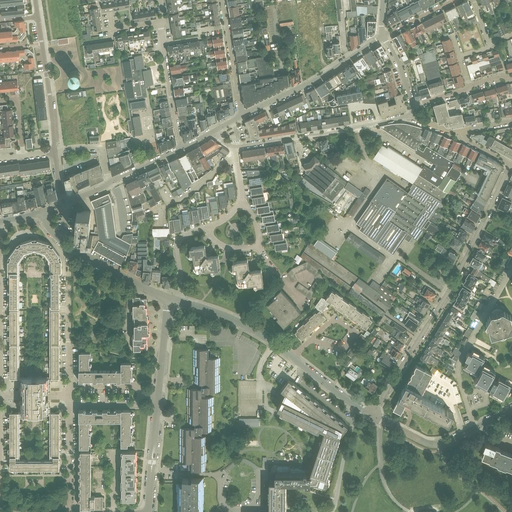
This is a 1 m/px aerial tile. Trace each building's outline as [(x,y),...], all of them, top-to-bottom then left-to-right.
[(0,0),(1,5),(6,5),(10,4),(15,4),(18,4),(18,9),(16,10),(12,10),(7,11),(2,11),(2,14),(2,16),(8,16),(12,15),(13,15),(16,15),(17,15),(27,14),(27,12),(26,12),(26,9),(25,6),(27,6),(26,0),(0,0)] [(101,1),(103,11),(109,11),(107,2),(106,0),(100,0),(100,1),(101,1)] [(248,0),(250,9),(264,7),(262,0),(248,0)] [(405,7),(410,16),(414,13),(409,4),(407,0),(404,0),(407,6),(405,7)] [(414,13),(418,11),(414,2),(413,2),(412,3),(410,0),(407,0),(409,4),(414,13)] [(414,2),(418,11),(422,9),(418,0),(414,2)] [(418,0),(422,9),(423,8),(437,2),(440,0),(418,0)] [(480,0),(482,5),(484,4),(487,12),(490,11),(488,7),(485,0),(480,0)] [(485,0),(488,7),(490,11),(491,14),(493,13),(489,2),(491,1),(490,0),(485,0)] [(496,0),(491,0),(492,1),(494,0),(496,5),(498,11),(497,11),(499,17),(503,15),(499,5),(496,0)] [(472,9),(468,1),(462,4),(468,16),(474,13),(472,9)] [(96,3),(88,5),(90,15),(99,13),(98,8),(97,8),(96,3)] [(406,18),(410,16),(405,7),(403,8),(401,3),(399,4),(406,18)] [(356,11),(357,16),(357,18),(360,18),(361,27),(358,27),(360,43),(366,39),(365,27),(366,26),(365,17),(367,17),(367,13),(367,9),(367,8),(367,5),(356,4),(356,5),(356,8),(356,11)] [(397,9),(397,11),(402,20),(406,18),(399,4),(397,5),(398,7),(396,8),(397,9)] [(469,20),(461,4),(456,6),(461,16),(463,15),(468,26),(471,25),(469,20)] [(393,7),(391,8),(394,13),(398,22),(402,20),(397,11),(397,9),(395,10),(394,8),(393,7)] [(455,7),(450,9),(451,12),(452,12),(453,15),(454,18),(459,26),(461,25),(457,17),(459,15),(455,7)] [(458,31),(460,30),(459,26),(454,18),(453,15),(452,12),(451,12),(450,9),(446,11),(450,20),(452,19),(455,25),(458,31)] [(398,22),(394,13),(391,14),(389,10),(387,10),(386,26),(387,27),(398,22)] [(444,13),(440,15),(444,23),(445,23),(446,25),(449,24),(444,13)] [(444,23),(440,15),(435,17),(441,28),(443,27),(442,24),(444,23)] [(510,32),(506,22),(503,16),(501,17),(503,22),(504,22),(504,23),(500,24),(501,25),(501,27),(504,34),(510,32)] [(438,29),(441,28),(435,17),(431,19),(436,27),(437,27),(438,29)] [(433,28),(436,27),(431,19),(427,21),(433,32),(435,31),(433,28)] [(427,21),(423,23),(427,31),(429,30),(430,33),(433,32),(427,21)] [(421,23),(417,25),(418,26),(417,27),(419,31),(418,31),(420,34),(421,34),(421,35),(421,36),(422,36),(421,37),(422,39),(423,39),(424,41),(426,39),(423,33),(422,34),(422,33),(425,31),(421,23)] [(89,24),(88,24),(89,27),(90,27),(90,31),(93,31),(93,34),(101,33),(101,29),(101,24),(92,25),(90,25),(90,24),(89,24)] [(17,29),(16,30),(24,37),(26,34),(26,31),(25,25),(15,26),(15,27),(17,26),(17,29)] [(501,25),(496,27),(497,29),(500,36),(504,34),(501,27),(501,25)] [(415,27),(415,26),(411,28),(415,36),(419,34),(419,35),(418,36),(421,42),(424,41),(423,39),(422,39),(421,37),(422,36),(421,36),(421,35),(421,34),(420,34),(418,31),(419,31),(417,27),(415,27)] [(367,28),(367,38),(375,34),(376,32),(376,28),(367,28)] [(410,29),(406,31),(414,46),(416,45),(413,40),(415,39),(410,29)] [(22,40),(24,37),(16,30),(14,32),(12,32),(12,31),(13,40),(16,40),(18,40),(22,40)] [(406,31),(402,33),(407,43),(409,42),(412,47),(414,50),(416,49),(414,46),(406,31)] [(405,43),(400,34),(396,36),(404,51),(406,50),(404,44),(405,43)] [(117,36),(114,37),(115,42),(116,49),(123,47),(123,45),(124,45),(122,35),(117,36)] [(203,41),(204,44),(205,44),(208,43),(224,40),(223,35),(213,37),(213,40),(203,41)] [(396,36),(392,38),(397,47),(396,48),(399,52),(401,50),(402,52),(404,51),(396,36)] [(439,47),(453,43),(452,40),(451,41),(450,39),(442,41),(443,45),(442,45),(441,44),(436,46),(437,48),(439,47)] [(94,56),(93,53),(92,44),(86,45),(86,46),(83,46),(85,54),(88,54),(88,57),(94,56)] [(377,48),(376,48),(380,55),(383,54),(385,58),(388,57),(382,45),(379,46),(378,46),(377,47),(377,48)] [(373,50),(378,59),(379,59),(382,64),(384,63),(380,55),(376,48),(375,49),(375,48),(373,49),(373,50)] [(22,49),(19,50),(20,60),(20,58),(22,58),(24,60),(31,51),(28,49),(27,49),(25,49),(22,49)] [(437,60),(433,49),(432,50),(429,51),(423,54),(418,55),(418,56),(419,59),(421,58),(432,93),(444,89),(436,61),(437,60)] [(372,50),(368,53),(376,70),(378,72),(380,71),(375,61),(377,60),(372,50)] [(495,57),(488,59),(490,63),(501,60),(498,50),(493,51),(495,57)] [(24,63),(34,62),(34,59),(34,57),(33,53),(31,51),(24,60),(25,61),(26,63),(24,63)] [(443,59),(456,55),(455,53),(454,53),(454,51),(445,53),(447,57),(446,57),(445,57),(440,58),(440,60),(443,59)] [(376,70),(368,53),(364,55),(369,65),(371,63),(373,68),(374,71),(376,70)] [(484,60),(478,62),(479,66),(490,63),(488,59),(487,55),(487,53),(482,55),(484,60)] [(130,119),(127,120),(129,129),(129,133),(132,133),(132,136),(133,137),(134,137),(135,137),(135,136),(135,135),(143,134),(140,116),(133,117),(131,110),(147,108),(145,99),(145,100),(144,98),(148,97),(146,88),(149,88),(148,85),(153,85),(151,69),(146,70),(145,67),(144,68),(142,55),(134,56),(134,59),(129,59),(129,61),(122,62),(124,78),(126,77),(127,82),(124,82),(126,98),(130,119)] [(259,74),(260,81),(241,85),(244,105),(244,106),(247,107),(255,103),(254,102),(259,101),(259,100),(263,99),(263,98),(268,97),(267,96),(272,95),(272,94),(276,93),(276,92),(281,91),(280,89),(285,88),(285,86),(289,86),(287,74),(275,76),(271,56),(256,58),(257,66),(258,66),(258,70),(259,74)] [(362,56),(358,60),(363,67),(365,65),(368,70),(370,69),(362,56)] [(467,65),(468,70),(479,66),(478,62),(476,58),(476,57),(471,58),(473,64),(467,65)] [(256,58),(249,59),(237,61),(239,72),(249,70),(249,68),(257,66),(256,58)] [(361,75),(364,73),(361,68),(363,67),(358,60),(353,63),(361,75)] [(501,60),(490,63),(491,67),(497,65),(499,71),(504,70),(501,60)] [(446,69),(446,71),(460,67),(459,65),(458,65),(457,63),(449,65),(450,69),(449,69),(448,69),(446,69)] [(479,66),(480,70),(486,69),(488,74),(493,73),(492,71),(491,67),(490,63),(479,66)] [(348,67),(354,77),(357,75),(359,78),(361,76),(353,64),(351,65),(350,65),(348,66),(348,67)] [(421,64),(417,65),(422,82),(426,80),(421,64)] [(482,75),(480,70),(479,66),(468,70),(469,74),(475,72),(477,78),(482,76),(482,75)] [(342,70),(349,80),(354,77),(348,67),(347,68),(346,67),(345,68),(345,69),(344,69),(345,69),(343,71),(342,70)] [(81,77),(81,76),(82,76),(83,77),(87,76),(87,73),(87,72),(86,72),(82,73),(82,74),(81,74),(80,73),(80,72),(79,72),(79,71),(78,71),(77,70),(76,70),(75,70),(74,70),(73,70),(73,71),(72,71),(71,71),(71,72),(70,72),(70,73),(69,74),(69,75),(69,76),(69,77),(69,78),(70,79),(71,80),(72,81),(72,82),(73,82),(74,82),(75,82),(75,83),(76,82),(77,82),(78,82),(79,81),(80,80),(81,79),(81,78),(81,77)] [(337,74),(343,83),(344,84),(349,80),(342,70),(337,74)] [(383,72),(383,74),(384,75),(380,76),(380,79),(393,75),(391,70),(383,72)] [(223,81),(223,85),(229,84),(229,79),(230,79),(229,77),(228,76),(228,73),(222,73),(216,74),(216,76),(219,76),(220,82),(223,81)] [(343,83),(337,74),(335,75),(333,76),(339,85),(343,83)] [(393,75),(380,79),(379,79),(381,84),(386,82),(394,80),(393,75)] [(447,82),(448,84),(463,80),(463,77),(462,77),(461,75),(453,77),(454,81),(453,81),(452,81),(447,82)] [(328,79),(334,88),(339,85),(333,76),(332,77),(333,77),(331,78),(331,77),(328,79)] [(189,78),(173,81),(173,86),(184,84),(184,82),(198,80),(197,77),(195,77),(189,78)] [(38,119),(47,118),(48,118),(43,83),(42,78),(34,79),(35,84),(34,84),(38,119)] [(334,88),(328,79),(327,80),(324,82),(330,91),(334,88)] [(383,86),(383,88),(386,87),(387,87),(395,85),(394,80),(386,82),(387,85),(383,86)] [(463,80),(450,84),(451,86),(452,85),(453,88),(456,87),(464,85),(463,83),(464,82),(463,80)] [(422,83),(426,98),(430,96),(430,94),(428,87),(426,81),(424,82),(422,82),(422,83)] [(412,88),(416,100),(421,99),(416,82),(413,83),(414,87),(412,88)] [(324,83),(320,85),(328,99),(330,98),(327,93),(329,92),(324,83)] [(223,85),(211,87),(214,103),(217,103),(217,101),(219,101),(221,100),(221,99),(227,98),(232,97),(230,84),(229,84),(223,85)] [(504,84),(501,85),(505,98),(507,97),(506,95),(505,94),(508,93),(509,94),(511,93),(510,85),(507,86),(506,85),(504,85),(504,84)] [(326,101),(328,99),(320,85),(315,88),(321,97),(323,96),(326,101)] [(503,99),(505,98),(501,85),(498,86),(499,87),(496,88),(498,96),(502,94),(503,95),(502,96),(503,99)] [(315,88),(310,91),(314,99),(317,98),(321,106),(324,106),(320,97),(319,97),(315,88)] [(489,88),(486,89),(487,90),(484,91),(487,99),(491,98),(491,99),(490,100),(491,102),(493,102),(489,88)] [(492,88),(489,88),(493,102),(494,103),(497,102),(496,96),(497,96),(494,88),(492,89),(492,88)] [(389,92),(385,93),(386,98),(390,97),(394,96),(398,94),(397,89),(389,92)] [(83,96),(86,96),(85,91),(82,91),(66,93),(67,99),(83,97),(83,96)] [(314,99),(310,91),(306,92),(307,94),(306,95),(309,102),(312,100),(314,99)] [(480,104),(477,93),(473,95),(470,96),(472,103),(478,102),(479,104),(480,104)] [(387,101),(378,103),(382,117),(406,110),(401,94),(398,94),(394,96),(396,103),(388,105),(387,101)] [(180,97),(176,98),(177,105),(182,105),(185,105),(185,104),(188,104),(188,103),(192,103),(191,96),(187,97),(187,96),(184,97),(184,96),(180,97)] [(302,96),(297,98),(302,109),(303,111),(305,110),(306,110),(306,109),(306,108),(304,105),(303,106),(302,105),(305,104),(302,96)] [(166,97),(157,99),(158,102),(159,102),(160,107),(169,106),(168,100),(167,100),(166,97)] [(235,111),(232,97),(227,98),(221,99),(221,100),(219,101),(219,103),(219,106),(220,110),(217,110),(218,121),(234,113),(235,111)] [(461,98),(459,99),(461,106),(463,106),(464,111),(466,111),(468,110),(467,107),(466,106),(464,97),(461,98)] [(300,110),(302,109),(297,98),(292,100),(295,108),(298,107),(300,110)] [(460,107),(458,99),(449,102),(450,104),(448,104),(449,108),(455,106),(456,109),(460,108),(460,107)] [(292,100),(287,103),(292,114),(294,113),(292,109),(295,108),(292,100)] [(200,108),(201,117),(199,117),(199,120),(198,120),(199,123),(201,130),(204,129),(206,128),(206,127),(207,127),(206,119),(205,116),(203,110),(204,110),(203,102),(200,103),(195,104),(196,109),(200,108)] [(462,113),(449,115),(445,102),(434,106),(439,123),(444,122),(444,123),(444,124),(445,124),(445,125),(445,126),(446,126),(447,126),(447,127),(448,127),(449,127),(449,126),(452,125),(452,127),(464,125),(462,113)] [(507,108),(504,109),(504,106),(500,107),(501,113),(502,117),(511,116),(509,105),(509,102),(505,102),(505,105),(507,105),(507,108)] [(287,103),(282,105),(286,113),(289,111),(291,116),(293,116),(292,114),(287,103)] [(16,141),(14,111),(13,108),(8,108),(8,105),(0,105),(0,109),(2,109),(5,137),(0,137),(0,148),(11,147),(11,142),(16,141)] [(178,115),(185,114),(187,113),(187,111),(192,110),(191,106),(186,107),(186,105),(177,106),(178,115)] [(282,105),(277,107),(282,118),(283,120),(285,119),(283,114),(286,113),(282,105)] [(270,112),(273,119),(276,118),(275,117),(278,116),(279,117),(277,117),(279,122),(283,120),(282,118),(277,107),(272,109),(272,111),(270,112)] [(158,114),(161,114),(162,116),(170,115),(170,110),(156,112),(154,113),(154,115),(155,118),(159,117),(158,114)] [(315,117),(316,117),(317,129),(323,128),(322,119),(318,120),(318,116),(317,113),(315,113),(315,110),(314,110),(315,117)] [(269,116),(266,111),(244,121),(246,124),(243,126),(244,129),(247,128),(248,132),(246,133),(246,137),(249,136),(250,139),(260,138),(258,130),(258,127),(257,124),(263,121),(264,123),(271,120),(269,117),(268,118),(267,117),(269,116)] [(185,114),(178,115),(179,120),(184,120),(185,125),(180,126),(181,131),(183,140),(185,141),(191,138),(189,128),(188,128),(186,119),(185,114)] [(302,121),(303,121),(303,122),(300,123),(300,124),(297,124),(298,131),(301,130),(301,131),(307,130),(305,118),(304,114),(302,115),(302,117),(302,121)] [(195,119),(187,120),(189,128),(191,138),(199,135),(195,119)] [(289,123),(289,125),(290,133),(297,132),(296,122),(289,123)] [(412,126),(409,125),(407,124),(405,124),(397,124),(395,124),(392,124),(380,127),(416,151),(419,153),(437,164),(432,173),(423,167),(418,174),(447,193),(453,183),(454,184),(455,181),(461,173),(460,172),(463,167),(426,146),(423,151),(418,148),(421,143),(420,142),(422,136),(419,134),(421,128),(417,127),(414,126),(412,126)] [(282,127),(283,134),(290,133),(289,125),(281,126),(282,127)] [(268,128),(269,136),(278,135),(277,128),(277,127),(274,127),(268,128)] [(268,128),(258,130),(260,138),(269,136),(268,128)] [(424,131),(422,136),(420,142),(421,143),(426,145),(432,131),(425,129),(424,131)] [(485,144),(489,146),(494,138),(495,138),(496,135),(494,135),(496,130),(491,131),(489,135),(487,138),(487,139),(485,144)] [(28,147),(33,146),(32,142),(35,142),(34,134),(28,134),(28,131),(26,131),(28,147)] [(174,134),(174,133),(172,133),(172,132),(169,133),(169,132),(168,133),(168,135),(169,134),(172,147),(175,146),(176,144),(175,137),(173,137),(173,134),(174,134)] [(431,148),(438,133),(433,132),(429,140),(432,141),(429,147),(431,148)] [(442,135),(438,133),(431,148),(433,149),(434,145),(436,142),(438,143),(442,135)] [(482,133),(471,135),(470,136),(473,138),(474,138),(478,140),(482,143),(482,142),(484,143),(484,144),(485,144),(487,139),(487,138),(486,137),(485,139),(483,138),(485,134),(482,133)] [(441,145),(439,149),(438,152),(439,153),(447,137),(443,135),(439,144),(441,145)] [(158,143),(160,152),(168,149),(165,136),(159,138),(160,142),(158,143)] [(446,151),(443,150),(445,147),(447,148),(451,139),(447,137),(439,153),(441,154),(444,155),(446,151)] [(322,149),(325,148),(329,148),(331,148),(338,152),(340,149),(333,145),(331,144),(328,144),(327,139),(325,140),(325,139),(323,138),(322,139),(321,140),(320,140),(320,141),(317,141),(317,145),(318,146),(321,145),(322,149)] [(203,152),(202,152),(206,160),(218,153),(224,157),(226,155),(229,152),(229,150),(216,142),(212,139),(200,146),(203,152)] [(490,147),(497,151),(501,143),(495,139),(490,147)] [(107,142),(107,148),(108,152),(112,173),(112,174),(113,174),(122,170),(134,164),(128,149),(123,151),(121,147),(120,140),(116,141),(107,142)] [(448,153),(447,155),(449,156),(450,154),(457,141),(452,140),(448,148),(450,149),(448,153)] [(461,143),(457,141),(450,154),(449,156),(451,157),(452,154),(454,155),(455,151),(457,151),(461,143)] [(292,158),(290,150),(288,142),(283,142),(285,150),(287,159),(292,158)] [(503,154),(508,146),(501,143),(497,151),(503,154)] [(441,202),(447,193),(418,174),(423,167),(388,146),(387,147),(382,144),(373,158),(400,175),(413,184),(410,188),(411,189),(408,193),(399,187),(386,178),(356,222),(361,226),(359,229),(393,253),(404,238),(409,242),(410,240),(412,242),(414,239),(417,241),(424,230),(414,224),(413,223),(419,213),(428,220),(431,215),(435,210),(438,206),(440,202),(441,202)] [(466,146),(465,145),(462,144),(457,152),(460,153),(458,157),(456,159),(454,158),(452,161),(457,163),(459,160),(466,146)] [(470,148),(466,146),(459,160),(460,161),(463,155),(466,156),(470,148)] [(511,154),(511,148),(508,146),(503,154),(510,158),(511,154)] [(187,153),(188,155),(194,166),(195,166),(196,168),(203,165),(205,170),(210,167),(206,160),(202,152),(202,153),(199,147),(187,153)] [(267,148),(265,148),(266,155),(271,155),(272,162),(274,161),(272,147),(267,147),(267,148)] [(475,150),(470,148),(466,156),(469,158),(465,165),(464,165),(463,167),(465,169),(467,166),(467,165),(468,165),(468,163),(475,150)] [(476,151),(475,150),(468,163),(468,165),(470,166),(473,160),(475,161),(479,152),(476,151)] [(478,188),(477,191),(476,193),(487,200),(487,198),(490,193),(491,192),(493,186),(494,185),(496,180),(497,178),(503,165),(498,163),(498,162),(497,162),(493,160),(488,157),(480,153),(474,165),(475,165),(476,164),(478,165),(478,167),(481,168),(482,169),(482,167),(483,167),(485,168),(483,172),(483,173),(485,174),(483,177),(485,178),(484,180),(480,187),(479,187),(478,188)] [(194,166),(188,155),(187,156),(186,154),(179,157),(187,172),(190,170),(191,171),(194,170),(194,169),(196,168),(195,166),(194,166)] [(347,183),(314,156),(309,162),(304,164),(306,171),(307,172),(303,177),(325,195),(332,201),(347,183)] [(179,157),(169,162),(183,190),(192,183),(179,157)] [(50,160),(40,162),(41,172),(51,170),(50,160)] [(0,176),(20,173),(21,175),(41,172),(40,162),(19,165),(19,163),(0,165),(0,176)] [(103,178),(102,173),(100,166),(100,163),(95,165),(96,168),(94,168),(97,182),(102,180),(102,179),(102,180),(104,179),(103,178)] [(167,163),(163,165),(168,173),(169,173),(172,178),(174,180),(176,179),(175,176),(172,171),(167,163)] [(159,167),(162,172),(164,177),(167,182),(169,181),(172,188),(175,186),(168,173),(163,165),(159,167)] [(97,182),(94,168),(91,169),(91,167),(87,168),(90,184),(91,185),(96,182),(97,182)] [(157,167),(152,169),(159,183),(157,184),(155,185),(154,185),(156,190),(160,187),(159,185),(164,182),(161,177),(162,177),(157,167)] [(81,171),(85,187),(90,184),(87,168),(82,170),(82,171),(81,171)] [(155,185),(157,184),(159,183),(152,169),(147,171),(152,181),(153,180),(155,185)] [(250,178),(251,183),(261,182),(265,181),(265,180),(265,179),(264,178),(263,178),(262,177),(261,177),(260,169),(247,170),(248,177),(250,177),(250,178)] [(80,171),(75,173),(79,189),(85,187),(81,171),(80,171)] [(138,221),(142,218),(145,217),(141,203),(147,201),(148,201),(151,207),(151,206),(156,204),(156,203),(161,200),(156,190),(154,185),(153,183),(152,184),(151,181),(148,177),(146,172),(136,177),(137,178),(126,183),(128,187),(127,187),(127,188),(126,189),(132,212),(132,221),(138,221)] [(79,190),(79,189),(75,173),(70,175),(74,193),(74,192),(79,190)] [(64,179),(65,181),(66,186),(68,193),(67,193),(67,194),(68,194),(69,195),(69,194),(69,195),(69,194),(74,192),(74,193),(70,175),(70,179),(69,179),(69,177),(64,179)] [(53,182),(45,184),(48,195),(46,195),(48,202),(50,201),(51,202),(58,199),(53,182)] [(261,182),(251,183),(249,184),(250,187),(252,187),(252,188),(251,188),(252,193),(263,192),(262,182),(261,182)] [(26,209),(25,207),(23,193),(24,193),(23,189),(22,185),(17,186),(18,194),(20,194),(21,197),(18,197),(20,210),(26,209)] [(46,202),(42,185),(33,187),(38,205),(41,204),(41,205),(44,204),(44,203),(46,202)] [(230,197),(235,196),(233,186),(223,187),(224,194),(225,194),(226,199),(229,199),(228,197),(230,197)] [(366,187),(363,192),(359,198),(358,197),(348,213),(350,214),(353,216),(371,190),(366,187)] [(27,208),(31,207),(33,207),(37,206),(34,190),(27,192),(27,190),(24,190),(23,189),(24,193),(27,208)] [(511,192),(505,189),(503,193),(511,197),(511,195),(511,192)] [(18,197),(16,197),(15,192),(10,193),(14,212),(15,211),(20,210),(18,197)] [(254,203),(256,203),(265,202),(265,201),(263,192),(252,193),(251,193),(252,197),(254,196),(254,198),(253,198),(254,203)] [(95,210),(97,227),(98,232),(99,238),(95,246),(93,249),(122,265),(125,259),(130,245),(131,242),(132,236),(132,233),(127,234),(123,235),(121,239),(116,236),(111,199),(108,193),(91,201),(95,210)] [(215,196),(216,200),(217,208),(220,207),(220,206),(221,205),(221,206),(227,205),(226,199),(225,194),(224,194),(215,196)] [(470,196),(484,205),(486,201),(477,195),(476,197),(471,194),(470,196)] [(473,201),(472,203),(482,209),(484,205),(470,196),(468,198),(473,201)] [(511,199),(510,198),(509,201),(502,198),(502,199),(501,198),(499,201),(500,202),(500,203),(511,208),(511,199)] [(206,202),(206,206),(208,214),(211,214),(210,212),(212,212),(217,212),(217,208),(216,200),(206,202)] [(470,207),(480,213),(482,209),(472,203),(467,200),(466,202),(471,205),(470,207)] [(258,212),(261,212),(270,211),(269,210),(268,201),(265,201),(265,202),(256,203),(256,206),(258,206),(258,207),(258,212)] [(3,211),(3,213),(3,214),(13,212),(11,202),(2,203),(3,211)] [(499,203),(497,206),(498,206),(498,207),(501,209),(503,210),(510,213),(511,211),(511,209),(511,208),(500,203),(499,203)] [(197,207),(197,209),(198,219),(199,219),(201,219),(201,217),(202,217),(203,217),(208,217),(208,214),(206,206),(197,207)] [(463,209),(478,218),(480,215),(471,209),(470,211),(464,207),(463,209)] [(187,211),(188,213),(189,223),(192,223),(192,221),(193,221),(199,220),(199,219),(198,219),(197,209),(187,211)] [(478,218),(463,209),(462,211),(468,215),(467,217),(476,222),(478,218)] [(98,232),(97,227),(95,227),(95,232),(89,232),(91,211),(77,210),(76,234),(82,234),(82,236),(82,239),(86,239),(86,241),(88,242),(95,246),(99,238),(98,232)] [(273,210),(269,210),(270,211),(261,212),(261,215),(263,215),(263,216),(263,221),(265,221),(274,220),(273,210)] [(441,214),(439,212),(435,210),(431,215),(438,220),(441,214)] [(189,223),(188,213),(178,215),(179,219),(180,227),(183,226),(183,224),(184,224),(184,225),(189,224),(189,223)] [(414,224),(424,230),(429,234),(431,231),(436,235),(441,228),(428,220),(419,213),(413,223),(414,224)] [(152,219),(151,214),(145,217),(142,218),(145,222),(152,219)] [(460,217),(458,219),(473,229),(475,225),(465,219),(464,220),(460,217)] [(455,220),(457,222),(462,225),(461,226),(470,232),(473,229),(458,219),(458,220),(456,218),(455,220)] [(181,230),(180,227),(179,219),(169,220),(169,229),(169,233),(174,232),(174,230),(175,230),(175,231),(181,230)] [(269,230),(279,229),(278,219),(274,220),(265,221),(266,224),(267,224),(268,225),(267,225),(268,231),(269,231),(269,230)] [(447,223),(446,225),(448,227),(465,237),(465,236),(466,236),(467,234),(466,233),(467,233),(460,228),(459,230),(453,226),(447,223)] [(448,227),(447,228),(453,233),(452,235),(454,236),(462,242),(463,241),(464,240),(464,239),(465,237),(448,227)] [(272,240),(274,240),(283,238),(281,229),(279,229),(269,230),(269,231),(269,234),(271,234),(272,235),(271,235),(272,240)] [(385,257),(351,233),(346,240),(347,241),(380,264),(385,257)] [(482,237),(481,238),(482,239),(481,240),(490,244),(492,239),(496,241),(497,239),(493,237),(485,233),(483,237),(482,237)] [(452,236),(447,243),(449,244),(455,248),(455,247),(458,249),(460,246),(461,246),(462,244),(461,243),(462,243),(454,237),(452,236)] [(286,238),(283,238),(274,240),(274,243),(276,243),(276,244),(275,244),(276,250),(281,249),(282,252),(288,251),(286,238)] [(48,243),(37,239),(37,241),(32,241),(32,239),(21,243),(21,244),(17,247),(16,246),(9,255),(10,257),(9,261),(8,261),(8,272),(10,272),(10,308),(20,308),(20,266),(18,266),(18,261),(24,252),(35,249),(45,252),(51,261),(51,266),(50,266),(50,308),(59,308),(59,272),(61,272),(61,261),(60,261),(58,256),(60,255),(53,246),(52,247),(48,244),(48,243)] [(478,244),(478,245),(478,246),(478,247),(487,252),(488,250),(491,251),(493,249),(481,241),(479,244),(478,244)] [(143,271),(142,279),(143,281),(149,283),(151,283),(152,273),(152,265),(152,264),(151,264),(151,263),(148,263),(146,261),(147,259),(147,242),(138,242),(138,243),(138,262),(138,266),(141,266),(143,266),(143,271)] [(190,248),(190,253),(187,254),(186,254),(186,255),(186,256),(186,257),(187,257),(191,257),(193,270),(193,271),(194,272),(194,273),(196,273),(196,274),(198,273),(211,272),(211,274),(211,275),(212,276),(213,276),(214,276),(214,275),(215,275),(214,271),(220,270),(220,269),(220,268),(218,255),(209,257),(209,255),(207,254),(206,254),(205,245),(191,247),(191,248),(190,248)] [(455,259),(442,250),(437,246),(435,249),(444,255),(444,254),(446,256),(445,258),(453,263),(453,262),(454,262),(455,261),(455,260),(455,259)] [(331,247),(326,254),(329,256),(331,258),(332,259),(335,255),(337,252),(331,247)] [(443,248),(442,250),(455,259),(456,257),(457,257),(458,255),(457,254),(458,254),(450,249),(449,251),(443,248)] [(488,257),(485,255),(482,253),(477,251),(476,254),(475,254),(475,256),(475,257),(482,261),(484,258),(487,259),(488,257)] [(134,261),(134,260),(133,260),(133,256),(131,256),(129,270),(132,272),(132,273),(134,273),(135,273),(138,267),(138,266),(138,262),(134,261)] [(501,264),(505,266),(510,258),(506,256),(501,264)] [(471,261),(470,263),(470,264),(473,266),(474,267),(472,270),(470,273),(487,283),(490,278),(479,272),(480,270),(483,266),(484,266),(485,265),(479,261),(478,261),(473,258),(472,261),(471,261)] [(257,289),(257,288),(257,285),(263,284),(262,281),(262,280),(261,269),(252,270),(252,269),(250,268),(248,268),(247,259),(236,261),(236,262),(232,262),(233,268),(230,268),(230,269),(229,269),(229,270),(229,271),(230,271),(231,271),(234,271),(235,283),(236,285),(236,286),(237,286),(237,287),(238,287),(239,288),(240,288),(253,286),(254,288),(254,289),(254,290),(255,290),(256,290),(257,290),(257,289)] [(411,272),(405,267),(402,272),(408,276),(411,272)] [(160,270),(153,269),(152,281),(160,281),(160,270)] [(170,281),(170,270),(167,270),(168,274),(169,275),(169,277),(163,277),(162,285),(163,286),(164,287),(165,287),(166,287),(168,288),(169,287),(169,286),(169,285),(170,282),(170,281)] [(467,276),(466,278),(475,284),(477,282),(476,281),(478,279),(468,273),(467,276)] [(473,287),(475,284),(466,278),(464,281),(465,282),(463,284),(472,290),(474,287),(473,287)] [(389,301),(393,294),(393,293),(382,285),(381,286),(380,287),(377,291),(374,289),(369,285),(367,284),(364,288),(362,291),(375,300),(388,309),(388,310),(391,306),(389,305),(391,302),(389,301)] [(434,296),(436,293),(431,290),(428,288),(425,287),(421,293),(432,300),(432,299),(433,300),(434,299),(434,298),(434,297),(434,296)] [(460,290),(459,293),(468,298),(470,296),(469,295),(471,293),(461,287),(460,290)] [(300,312),(280,289),(271,297),(273,299),(267,304),(271,308),(269,309),(280,323),(284,327),(300,312)] [(331,291),(325,300),(321,297),(315,307),(319,311),(316,314),(315,313),(309,318),(310,319),(304,325),(303,323),(297,329),(298,330),(294,333),(301,341),(306,336),(307,337),(309,335),(308,334),(319,325),(322,323),(321,323),(326,318),(321,314),(328,304),(328,303),(328,302),(330,304),(331,302),(335,305),(334,306),(344,313),(345,312),(348,314),(347,316),(357,323),(358,322),(362,324),(361,325),(366,329),(372,320),(369,318),(370,316),(362,311),(361,312),(355,308),(356,307),(349,301),(348,303),(341,298),(343,297),(335,292),(334,293),(331,291)] [(458,296),(456,298),(466,304),(467,301),(468,298),(459,293),(457,295),(458,296)] [(419,303),(427,308),(430,304),(417,296),(414,301),(419,303)] [(141,350),(141,348),(147,348),(147,325),(148,325),(148,314),(147,314),(147,298),(140,298),(140,297),(133,297),(133,316),(134,316),(135,331),(133,331),(134,348),(134,350),(141,350)] [(456,301),(454,304),(457,306),(455,308),(461,312),(465,307),(464,306),(466,304),(456,298),(455,301),(456,301)] [(416,307),(416,308),(424,313),(427,308),(419,303),(416,307)] [(464,317),(465,315),(452,307),(451,308),(450,308),(449,310),(449,311),(448,312),(455,316),(457,313),(464,317)] [(421,320),(423,317),(417,313),(418,312),(413,309),(411,312),(410,311),(408,313),(420,321),(421,321),(421,320)] [(494,335),(498,334),(499,335),(499,334),(500,333),(505,332),(506,332),(506,333),(507,331),(511,330),(511,327),(511,323),(511,321),(510,318),(511,316),(502,311),(499,309),(498,309),(497,309),(494,310),(493,310),(492,312),(491,314),(485,325),(486,324),(487,324),(488,328),(490,333),(494,335)] [(10,378),(19,378),(19,345),(19,343),(19,310),(10,310),(10,378)] [(50,378),(59,378),(59,345),(59,343),(59,310),(50,310),(50,343),(50,345),(50,378)] [(446,316),(459,325),(461,326),(463,324),(454,319),(455,316),(448,312),(448,313),(447,313),(446,314),(447,315),(446,316)] [(414,319),(415,318),(408,314),(405,319),(408,321),(405,324),(405,325),(413,330),(413,331),(414,330),(417,325),(418,324),(417,324),(413,321),(413,320),(414,319)] [(458,327),(459,325),(446,316),(445,318),(444,318),(443,319),(443,320),(450,325),(451,323),(458,327)] [(441,324),(440,326),(453,334),(455,332),(448,328),(449,326),(442,321),(442,322),(441,322),(440,323),(441,324)] [(400,331),(402,327),(394,322),(391,326),(397,330),(398,330),(400,331)] [(452,337),(453,334),(440,326),(439,327),(438,327),(437,328),(437,329),(437,330),(444,334),(445,332),(452,337)] [(408,338),(409,336),(401,331),(396,338),(404,344),(406,341),(407,342),(409,339),(408,338)] [(435,334),(434,335),(448,343),(449,341),(442,337),(444,335),(437,331),(436,331),(435,331),(434,333),(435,334)] [(449,344),(448,343),(434,335),(433,337),(432,336),(431,338),(432,339),(431,339),(438,343),(440,341),(446,346),(448,347),(449,344)] [(390,341),(388,344),(393,347),(394,345),(400,349),(401,349),(402,350),(404,347),(403,346),(403,345),(391,337),(390,339),(396,343),(395,345),(390,341)] [(429,343),(428,344),(442,353),(443,350),(437,346),(438,344),(431,340),(430,341),(430,340),(429,342),(429,343)] [(399,351),(393,347),(388,344),(388,345),(387,347),(390,349),(387,353),(390,355),(390,354),(395,357),(399,351)] [(426,346),(425,347),(426,348),(433,353),(434,351),(440,355),(442,353),(428,344),(427,346),(426,346)] [(188,478),(192,478),(192,471),(206,471),(206,437),(201,437),(201,431),(213,431),(213,397),(208,397),(208,392),(220,392),(220,357),(208,358),(208,349),(203,349),(193,349),(193,383),(198,383),(198,385),(198,389),(186,389),(186,423),(191,423),(191,425),(191,428),(179,428),(179,462),(188,462),(188,465),(188,471),(188,478)] [(423,352),(422,353),(438,363),(439,361),(437,360),(431,356),(432,354),(425,349),(425,350),(424,350),(423,351),(423,352)] [(466,357),(465,358),(468,359),(464,366),(476,373),(476,372),(478,373),(474,380),(480,383),(486,387),(486,391),(491,393),(490,394),(502,400),(511,384),(499,378),(497,381),(496,381),(497,380),(493,378),(492,379),(491,378),(495,370),(488,367),(483,364),(484,361),(486,362),(488,359),(484,357),(485,357),(472,350),(471,354),(468,352),(466,356),(466,357)] [(91,357),(91,352),(80,352),(80,370),(79,370),(79,381),(84,381),(84,380),(93,380),(93,381),(98,381),(98,380),(103,380),(103,381),(108,381),(108,380),(117,380),(117,381),(131,381),(131,376),(133,376),(132,367),(131,367),(131,363),(121,363),(121,370),(91,370),(91,366),(89,366),(89,357),(91,357)] [(388,356),(382,353),(379,357),(378,358),(377,359),(377,361),(388,368),(389,367),(388,367),(391,363),(392,363),(392,362),(386,359),(388,356)] [(443,366),(438,363),(422,353),(422,355),(421,355),(420,356),(420,357),(420,358),(427,362),(428,360),(441,368),(443,366)] [(355,355),(354,356),(352,358),(350,361),(353,363),(358,357),(355,355)] [(354,370),(356,367),(351,364),(349,367),(350,368),(346,374),(354,380),(355,378),(358,379),(364,371),(360,368),(357,372),(354,370)] [(394,407),(402,412),(407,401),(448,423),(453,413),(420,396),(432,373),(435,375),(438,370),(432,367),(429,371),(416,364),(406,384),(405,384),(399,397),(394,407)] [(361,382),(366,385),(365,387),(369,390),(369,391),(372,393),(377,385),(372,382),(371,384),(368,381),(371,378),(366,375),(361,382)] [(19,407),(19,413),(33,413),(33,412),(36,412),(36,413),(50,413),(50,407),(50,400),(47,400),(47,397),(47,393),(47,391),(50,391),(50,385),(50,378),(36,378),(36,379),(33,379),(33,378),(19,378),(19,385),(19,391),(21,391),(24,391),(24,393),(24,397),(24,400),(21,400),(19,400),(19,407)] [(294,383),(288,379),(281,389),(285,392),(277,408),(280,410),(279,412),(283,415),(289,417),(294,420),(299,421),(302,424),(308,426),(313,429),(318,431),(319,428),(324,430),(324,429),(325,429),(340,434),(340,433),(341,434),(343,432),(344,433),(348,428),(347,427),(348,426),(344,423),(294,383)] [(84,410),(79,410),(79,421),(80,421),(80,448),(89,448),(89,443),(91,443),(91,434),(89,434),(89,425),(91,425),(91,421),(121,421),(121,446),(128,446),(128,443),(131,443),(131,441),(132,441),(132,433),(131,433),(131,424),(132,424),(132,415),(131,415),(131,410),(117,410),(117,411),(108,411),(108,410),(103,410),(103,411),(98,411),(98,410),(93,410),(93,411),(84,411),(84,410)] [(19,415),(19,413),(10,413),(10,469),(59,469),(59,413),(50,413),(50,459),(19,459),(19,415)] [(285,511),(285,482),(304,482),(304,485),(313,485),(324,488),(324,489),(325,489),(326,489),(326,488),(327,488),(328,487),(328,486),(328,485),(328,484),(328,483),(327,482),(326,481),(327,482),(328,479),(327,478),(329,471),(328,471),(340,434),(325,429),(324,429),(324,430),(310,472),(309,472),(309,471),(290,464),(290,466),(277,466),(277,472),(276,472),(276,474),(271,474),(271,479),(271,482),(269,482),(268,511),(285,511)] [(511,454),(498,450),(498,449),(490,445),(491,444),(485,442),(483,447),(484,448),(481,455),(493,460),(493,461),(510,468),(511,467),(511,454)] [(81,469),(80,469),(80,472),(81,472),(81,476),(80,476),(80,479),(81,479),(81,483),(80,483),(80,486),(81,486),(81,490),(80,490),(80,493),(81,493),(81,498),(80,498),(80,501),(81,501),(81,508),(103,508),(103,497),(97,497),(95,497),(95,496),(91,496),(91,451),(81,451),(81,454),(80,454),(80,457),(81,457),(81,461),(80,461),(80,465),(81,465),(81,469)] [(136,490),(136,479),(136,476),(136,473),(136,460),(136,458),(136,451),(122,451),(122,499),(136,500),(136,492),(136,490)] [(203,511),(203,478),(192,478),(188,478),(182,478),(182,481),(182,484),(176,484),(176,511),(203,511)]
